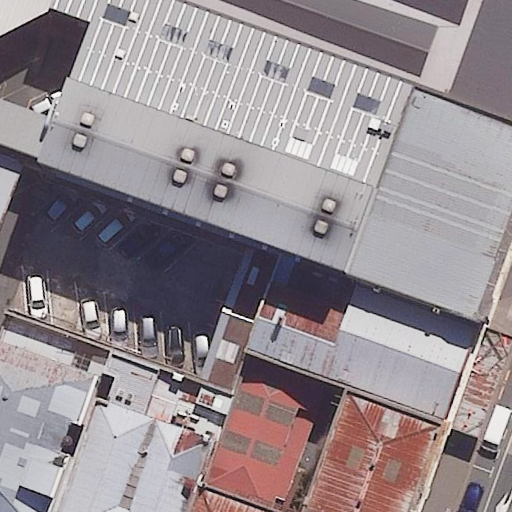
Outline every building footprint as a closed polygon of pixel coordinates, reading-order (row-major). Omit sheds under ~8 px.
[(488,331),(511,273),(511,142),(130,0),(95,0),(40,169),(488,331)] [(511,0),(130,0),(511,142),(511,0)] [(0,244),(25,177),(0,167),(0,244)] [(358,387),(458,423),(488,340),(347,288),(316,372),(358,387)] [(0,336),(0,507),(13,511),(57,511),(107,376),(0,336)] [(288,511),(205,482),(194,511),(425,511),(458,423),(358,387),(312,511),(288,511)] [(222,434),(116,395),(73,511),(194,511),(205,482),(222,434)]
